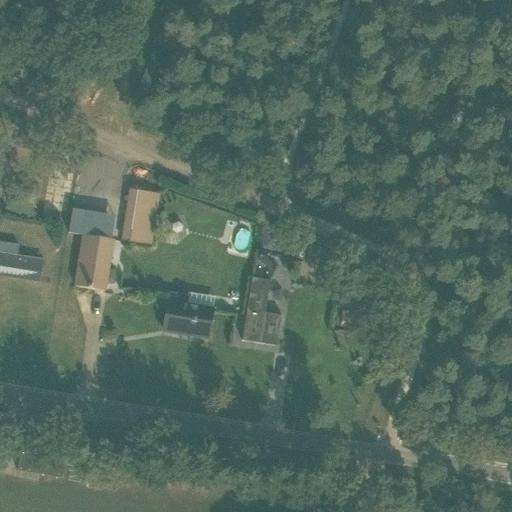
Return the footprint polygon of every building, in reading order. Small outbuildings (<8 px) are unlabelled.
[(160,196),(130,190),(121,241),(151,246),(153,234),(160,196)] [(65,238),(37,233),(31,271),(31,273),(58,277),(65,238)] [(74,287),(105,292),(113,241),(82,236),(74,287)] [(0,311),(10,313),(13,293),(23,295),(27,271),(1,267),(0,271),(0,311)] [(252,279),(242,341),(276,347),(280,316),(265,314),(270,282),(252,279)] [(163,332),(207,339),(211,320),(212,313),(182,307),(183,299),(169,296),(166,312),(163,332)] [(17,471),(61,479),(65,454),(26,447),(26,446),(22,445),(17,471)]
